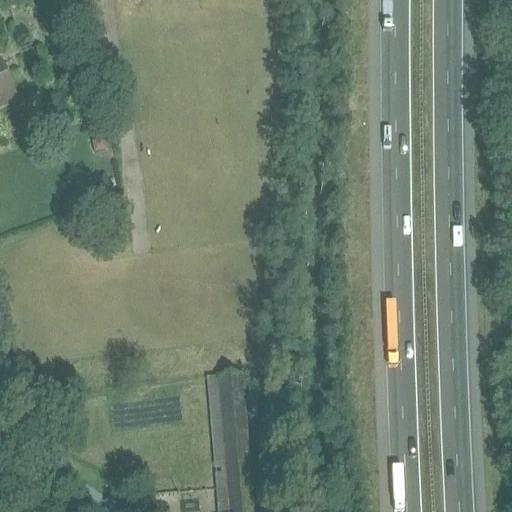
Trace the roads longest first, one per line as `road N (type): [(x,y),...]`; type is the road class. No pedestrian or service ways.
road 1 (motorway): [(460,511),(447,0)]
road 2 (motorway): [(395,0),(406,511)]
